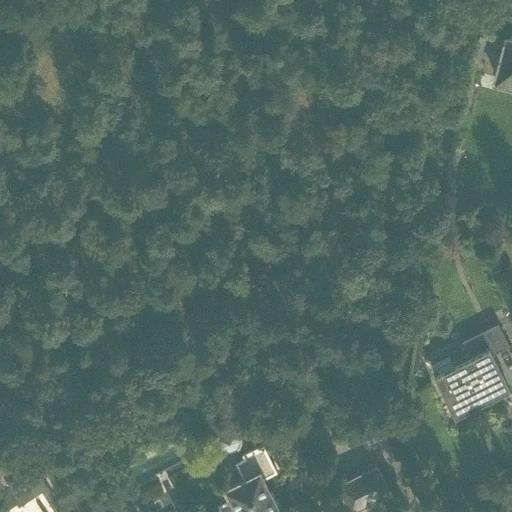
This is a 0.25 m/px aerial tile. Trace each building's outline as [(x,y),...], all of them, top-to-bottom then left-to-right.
[(511,34),(506,33),(501,52),(495,74),(511,78),(511,34)] [(453,363),(434,373),(437,381),(445,395),(445,396),(454,414),(461,410),(495,393),(509,386),(507,381),(492,352),(510,343),(499,321),(460,341),(465,351),(450,359),(453,363)] [(280,511),(275,502),(278,501),(272,489),(269,490),(262,476),(276,468),(262,441),(242,451),(244,454),(235,459),(243,476),(228,483),(226,484),(231,494),(217,502),(221,511),(280,511)] [(350,504),(349,505),(350,507),(364,501),(365,503),(376,498),(375,495),(388,488),(387,486),(386,486),(377,468),(378,467),(376,465),(339,484),(340,486),(341,486),(350,504)] [(22,476),(21,476),(32,494),(44,487),(45,486),(34,468),(22,476)] [(161,484),(134,492),(140,511),(160,511),(169,510),(161,484)]
